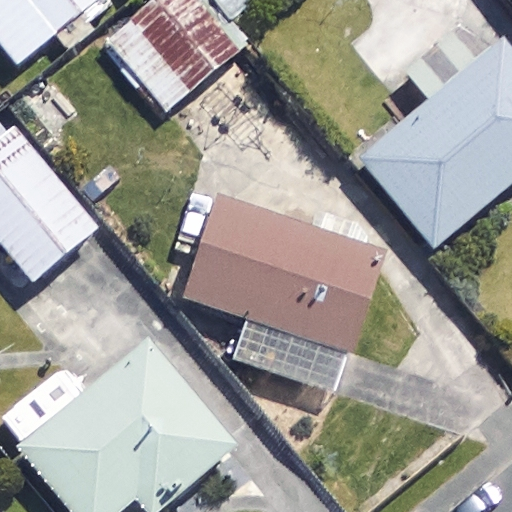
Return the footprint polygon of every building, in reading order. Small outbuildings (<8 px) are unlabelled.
[(108,3),(105,0),(0,0),(0,45),(22,73),(108,3)] [(256,100),(277,82),(202,0),(165,0),(107,54),(168,121),(226,68),(256,100)] [(216,0),(239,30),(278,1),(276,0),(216,0)] [(511,195),(511,61),(506,54),(366,169),(438,256),(511,195)] [(151,113),(109,67),(72,101),(114,147),(151,113)] [(104,239),(9,125),(0,133),(0,247),(38,293),(104,239)] [(192,307),(246,328),(230,368),(334,408),(388,268),(231,207),(192,307)] [(172,511),(238,459),(150,352),(23,456),(69,511),(134,511),(140,508),(143,511),(172,511)]
